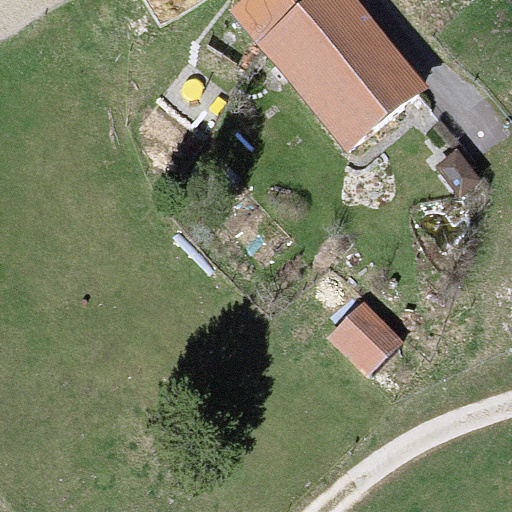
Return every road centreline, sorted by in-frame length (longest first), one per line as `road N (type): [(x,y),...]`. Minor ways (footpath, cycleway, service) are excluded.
road 1 (track): [(511,267),(506,152),(380,0)]
road 2 (track): [(511,419),(434,444),(340,511)]
